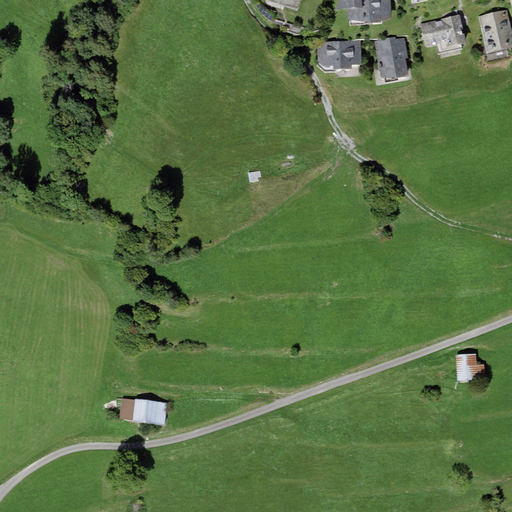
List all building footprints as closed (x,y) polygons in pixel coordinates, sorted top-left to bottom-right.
[(340,0),(336,11),(348,11),(348,20),(388,19),(387,0),(340,0)] [(511,42),(506,14),(481,20),(489,55),(511,50),(511,42)] [(458,19),(422,27),(427,48),(437,46),(438,51),(464,45),(458,19)] [(395,41),(376,44),(382,81),(409,76),(403,42),(395,43),(395,41)] [(360,42),(317,43),(318,64),(325,68),(334,68),(334,71),(352,71),(352,65),(361,64),(360,42)] [(495,347),(473,348),(475,376),(506,374),(505,358),(496,358),(495,347)] [(185,398),(139,391),(137,410),(182,417),(185,398)]
